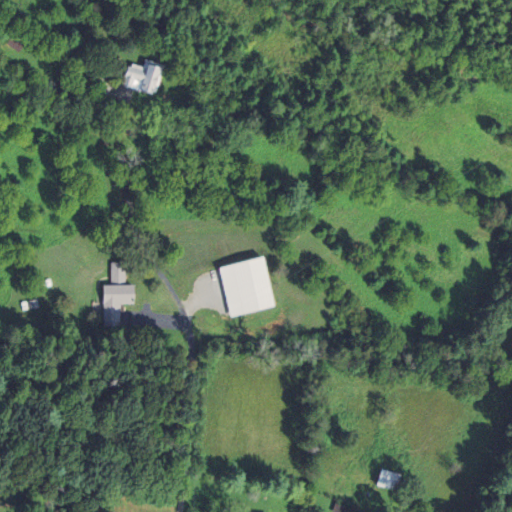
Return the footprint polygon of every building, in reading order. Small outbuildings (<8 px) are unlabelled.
[(25,44),(14,31),(4,40),(15,52),(25,44)] [(165,65),(146,60),(144,68),(130,64),(123,87),(156,97),(165,65)] [(42,87),(49,93),(54,86),(47,80),(42,87)] [(134,285),(124,285),(124,263),(110,263),(110,285),(102,285),(102,328),(119,328),(119,304),(134,304),(134,285)] [(377,486),(396,492),(401,475),(381,470),(377,486)]
